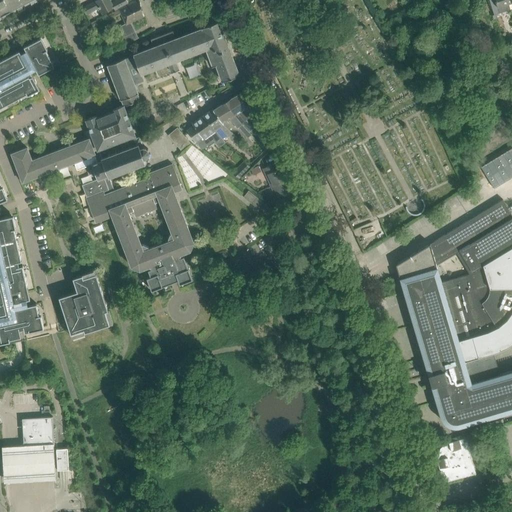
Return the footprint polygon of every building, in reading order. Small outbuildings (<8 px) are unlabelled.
[(0,0),(0,15),(17,7),(19,11),(25,8),(23,4),(29,1),(31,4),(38,1),(37,0),(0,0)] [(96,0),(82,7),(84,11),(86,15),(99,8),(102,13),(113,7),(115,10),(115,9),(111,2),(110,0),(96,0)] [(117,27),(123,38),(136,31),(131,22),(144,16),(139,0),(137,0),(119,9),(104,17),(107,21),(122,14),(126,23),(117,27)] [(115,0),(111,2),(115,9),(119,8),(128,3),(126,0),(115,0)] [(489,0),(494,15),(499,13),(497,7),(508,4),(506,0),(489,0)] [(108,64),(123,105),(123,106),(140,100),(134,84),(144,80),(141,73),(168,63),(171,72),(179,69),(176,60),(205,49),(212,66),(216,65),(222,81),(239,74),(219,21),(218,21),(215,13),(200,19),(203,27),(202,27),(202,28),(176,38),(173,30),(150,39),(153,47),(108,64)] [(54,66),(39,38),(23,46),(26,51),(20,53),(19,50),(0,60),(0,340),(21,336),(20,332),(24,331),(24,332),(41,328),(41,327),(67,322),(72,336),(111,324),(107,311),(108,310),(96,273),(96,274),(95,271),(82,275),(73,278),(77,291),(59,297),(48,300),(30,304),(29,299),(30,299),(22,265),(21,265),(20,261),(21,261),(11,215),(10,215),(8,207),(5,199),(0,186),(0,107),(38,87),(30,72),(35,69),(38,74),(54,66)] [(226,102),(234,115),(249,132),(254,128),(247,120),(245,118),(253,113),(248,106),(247,107),(239,94),(226,102)] [(212,109),(222,123),(229,118),(237,128),(239,127),(248,138),(251,135),(249,132),(234,115),(226,102),(213,110),(212,109)] [(97,118),(96,115),(86,119),(93,137),(32,160),(27,147),(16,151),(10,153),(22,183),(74,163),(77,169),(91,164),(92,165),(94,170),(90,171),(92,176),(96,175),(97,179),(82,185),(87,198),(96,221),(112,215),(132,267),(139,270),(149,266),(150,269),(148,269),(156,289),(178,280),(180,284),(193,279),(184,256),(182,256),(181,254),(190,250),(194,242),(174,191),(182,188),(173,164),(149,173),(150,177),(116,190),(112,178),(113,178),(112,176),(132,169),(133,172),(139,170),(139,169),(142,168),(141,166),(144,165),(145,164),(145,163),(144,159),(147,158),(148,158),(150,153),(148,149),(143,146),(139,137),(136,138),(123,106),(123,105),(113,109),(114,112),(97,118)] [(212,109),(203,115),(213,130),(214,129),(215,130),(220,127),(228,137),(229,136),(238,145),(241,141),(223,124),(222,123),(212,109)] [(193,125),(188,129),(197,141),(202,148),(219,136),(215,130),(214,129),(213,130),(203,115),(192,123),(193,125)] [(177,126),(168,134),(182,150),(191,142),(177,126)] [(264,137),(258,142),(265,149),(269,146),(271,144),(264,137)] [(511,147),(483,167),(497,188),(511,178),(511,147)] [(274,163),(265,167),(262,168),(266,176),(268,174),(271,181),(269,182),(269,183),(286,175),(286,174),(288,173),(284,166),(277,169),(274,163)] [(239,178),(245,172),(239,166),(233,172),(239,178)] [(286,175),(269,183),(271,187),(273,186),(278,197),(276,198),(279,204),(284,201),(281,195),(290,191),(287,184),(289,183),(286,175)] [(208,196),(214,213),(226,209),(219,191),(208,196)] [(428,374),(432,386),(437,384),(439,391),(434,393),(440,416),(441,417),(442,419),(442,420),(443,421),(444,422),(445,423),(447,424),(448,425),(449,426),(451,426),(452,427),(454,427),(455,427),(457,427),(458,427),(460,426),(511,410),(511,370),(492,376),(484,349),(492,347),(493,352),(509,346),(511,342),(511,214),(503,199),(445,234),(396,264),(426,367),(431,365),(433,372),(428,374)] [(237,235),(233,235),(233,246),(255,246),(255,228),(237,228),(237,235)] [(54,444),(52,417),(22,419),(24,446),(23,446),(23,447),(54,445),(54,444)] [(441,459),(437,460),(443,482),(476,474),(466,437),(449,442),(449,445),(443,446),(442,446),(442,447),(441,448),(440,448),(440,449),(439,450),(439,451),(439,452),(439,453),(441,459)] [(17,443),(4,444),(6,480),(19,480),(58,477),(56,441),(17,443)] [(68,448),(60,448),(56,449),(57,470),(61,470),(69,469),(68,448)]
